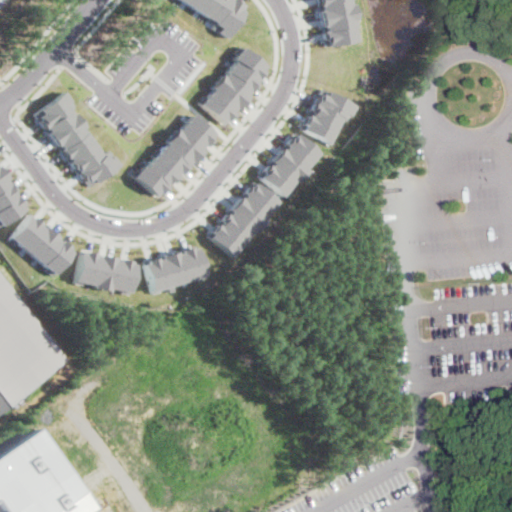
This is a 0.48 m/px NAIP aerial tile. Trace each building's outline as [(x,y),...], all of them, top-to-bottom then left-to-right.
[(237,0),(177,0),(211,20),(207,27),(225,37),(244,4),(237,0)] [(346,0),(347,3),(349,3),(353,19),(350,20),(354,39),(323,46),(315,0),(346,0)] [(239,46),(263,67),(254,78),(256,80),(221,124),(196,104),(210,88),(208,86),(219,73),(221,75),(233,60),(229,57),(239,46)] [(116,164),(84,186),(32,114),(62,90),(73,106),(68,110),(70,113),(73,112),(83,126),(80,127),(99,153),(105,149),(116,164)] [(352,105),(344,121),(337,118),(325,143),(300,130),(302,125),(299,124),(304,113),(307,115),(311,107),(308,106),(312,98),(315,98),(317,92),(322,94),(324,90),(352,105)] [(188,114),(211,134),(156,198),(130,177),(140,164),(143,166),(174,127),(176,129),(188,114)] [(279,196),(315,152),(292,133),(256,177),(279,196)] [(0,174),(22,207),(0,223),(0,174)] [(203,235),(230,257),(275,200),(251,182),(203,235)] [(24,214),(68,251),(49,274),(11,243),(10,245),(3,238),(24,214)] [(138,263),(147,291),(202,275),(193,245),(138,263)] [(75,250),(69,282),(125,294),(131,260),(75,250)] [(0,277),(64,360),(0,410),(0,277)] [(0,509),(2,511),(82,511),(91,506),(35,427),(0,451),(0,509)]
